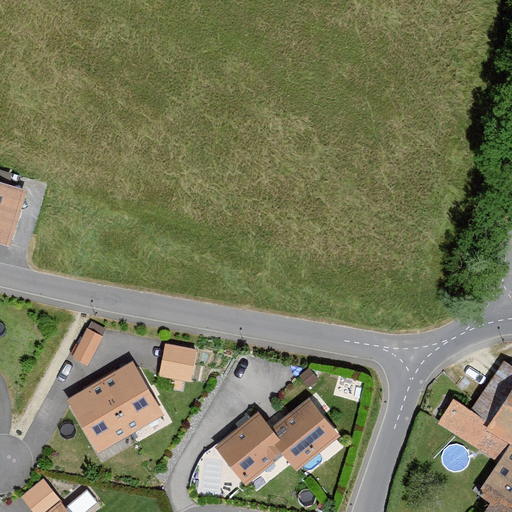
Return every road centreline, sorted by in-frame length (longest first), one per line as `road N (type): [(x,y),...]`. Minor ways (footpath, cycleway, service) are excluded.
road 1 (residential): [(413,361),(0,278)]
road 2 (residential): [(370,511),(413,361)]
